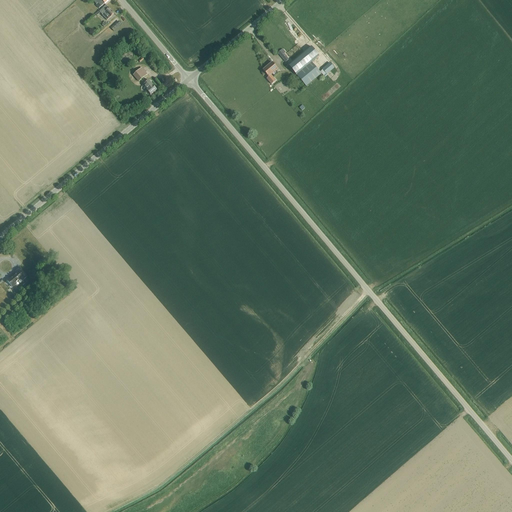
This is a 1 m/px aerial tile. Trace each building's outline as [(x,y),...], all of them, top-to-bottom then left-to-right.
[(101,0),(95,0),(93,2),(100,9),(109,0),(101,0)] [(106,5),(99,12),(98,11),(95,14),(97,16),(100,13),(102,15),(107,20),(111,17),(114,14),(106,5)] [(111,24),(117,18),(115,16),(108,21),(111,24)] [(114,32),(122,25),(118,21),(111,28),(114,32)] [(306,87),(321,75),(312,63),(319,56),(311,47),(288,66),(302,82),(306,87)] [(279,54),(286,62),(289,60),(284,54),(285,54),(283,51),(279,54)] [(272,62),(263,70),(269,77),(267,78),(272,84),(276,81),(271,75),(278,69),(272,62)] [(323,69),(323,70),(321,72),(325,77),(335,68),(331,62),(323,69)] [(148,75),(142,68),(133,76),(139,82),(148,75)] [(149,80),(143,84),(148,89),(147,90),(151,95),(157,90),(153,85),(149,80)] [(22,281),(27,277),(20,268),(15,271),(17,273),(10,279),(10,278),(6,281),(12,288),(16,285),(14,284),(21,279),(22,281)] [(15,293),(20,299),(23,296),(17,291),(15,293)]
